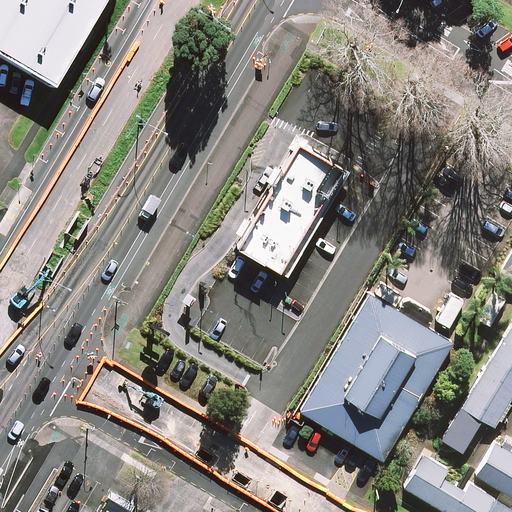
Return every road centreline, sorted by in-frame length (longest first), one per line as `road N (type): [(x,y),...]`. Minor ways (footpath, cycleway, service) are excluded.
road 1 (secondary): [(256,0),(44,364)]
road 2 (secondary): [(0,296),(171,0)]
road 3 (residential): [(296,511),(44,364)]
road 4 (residential): [(360,0),(511,88)]
